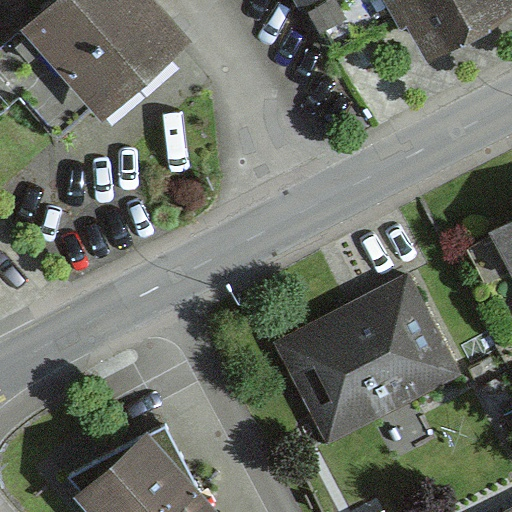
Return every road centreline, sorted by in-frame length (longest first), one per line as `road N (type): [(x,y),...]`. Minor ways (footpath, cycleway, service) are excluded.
road 1 (tertiary): [(0,369),(511,105)]
road 2 (unknown): [(332,199),(207,0)]
